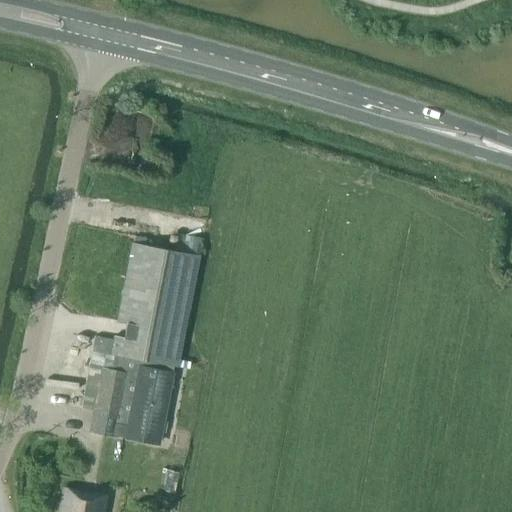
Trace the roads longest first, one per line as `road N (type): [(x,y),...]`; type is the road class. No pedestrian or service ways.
road 1 (primary): [(99,45),(511,162)]
road 2 (primary): [(511,141),(365,91),(105,20)]
road 3 (tertiary): [(0,453),(99,45)]
